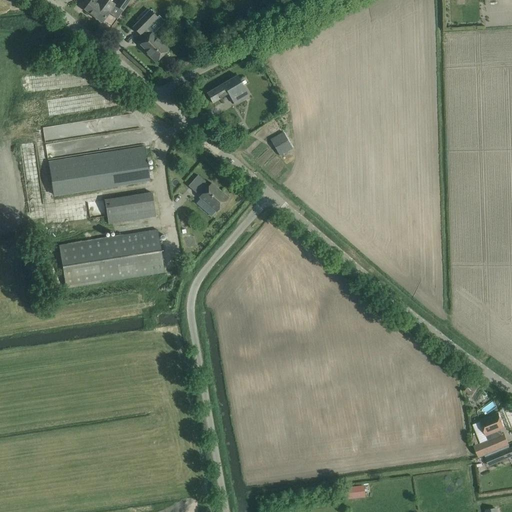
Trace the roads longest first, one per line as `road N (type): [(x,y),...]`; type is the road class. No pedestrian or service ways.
road 1 (unclassified): [(226,511),(194,294),(272,195)]
road 2 (unclassified): [(511,389),(272,195)]
road 3 (residential): [(156,95),(337,0)]
road 4 (unclassified): [(272,195),(156,95)]
road 5 (residential): [(156,95),(47,0)]
